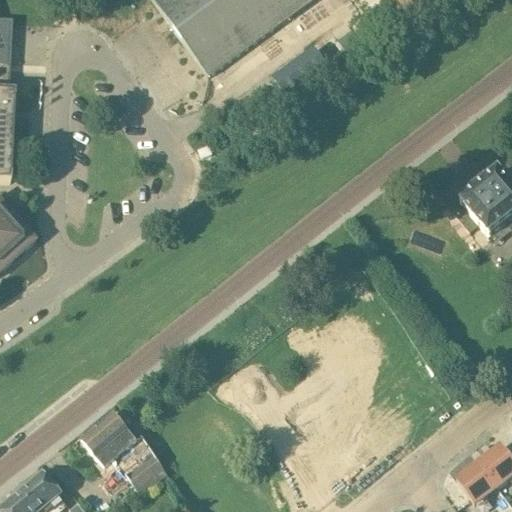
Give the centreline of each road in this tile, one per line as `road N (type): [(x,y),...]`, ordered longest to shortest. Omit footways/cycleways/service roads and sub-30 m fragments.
road 1 (tertiary): [(0,473),(511,70)]
road 2 (residential): [(72,273),(175,195),(184,176),(103,56),(81,47)]
road 3 (residential): [(72,273),(55,227),(63,63),(81,47)]
road 4 (residential): [(411,478),(511,397)]
